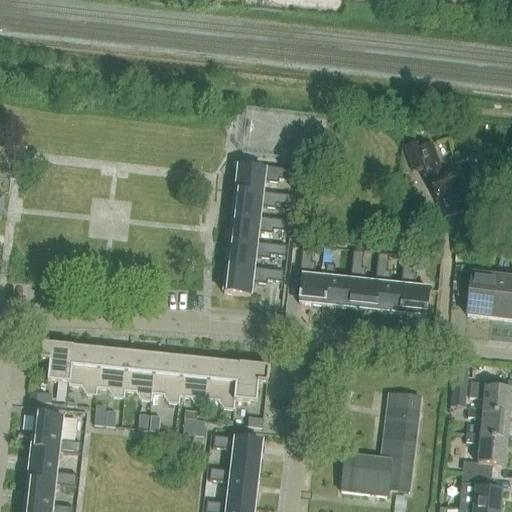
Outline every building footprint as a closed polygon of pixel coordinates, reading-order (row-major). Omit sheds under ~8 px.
[(444,219),(464,212),(458,194),(459,194),(451,172),(443,175),(431,143),(417,148),(416,144),(405,148),(413,170),(424,166),(436,202),(438,202),(444,219)] [(265,169),(265,172),(239,169),(236,194),(262,197),(262,194),(264,179),(279,181),(280,171),(265,169)] [(277,196),(262,194),(262,197),(236,194),(233,220),(259,223),(259,220),(261,208),(275,210),(276,205),(292,207),(293,198),(277,196)] [(394,229),(414,231),(415,215),(395,213),(394,229)] [(274,221),(259,220),(259,223),(233,220),(230,245),(256,248),(257,245),(258,234),(272,235),(273,230),(289,232),(290,223),(274,221)] [(256,248),(230,245),(227,271),(253,274),(253,270),(255,259),(269,261),(270,256),(285,258),(286,249),(271,247),(257,245),(256,248)] [(299,306),(324,308),(327,282),(325,282),(314,280),(315,266),(310,266),(311,248),(302,247),(299,279),(301,280),(299,306)] [(350,311),(375,314),(378,287),(376,287),(365,286),(367,271),(361,270),(363,253),(353,252),(351,269),(350,284),(353,285),(350,311)] [(402,275),(401,290),(404,290),(401,316),(426,319),(429,293),(415,291),(417,277),(412,276),(413,259),(404,258),(402,275)] [(324,308),(350,311),(353,285),(350,284),(334,282),(335,268),(326,267),(325,282),(327,282),(324,308)] [(467,318),(492,321),(497,280),(472,277),(473,270),(461,268),(458,293),(470,294),(467,318)] [(268,272),(253,270),(253,274),(227,271),(224,296),(250,299),(252,284),(266,286),(265,300),(280,302),(284,274),(268,272)] [(375,314),(401,316),(404,290),(401,290),(385,288),(386,273),(377,272),(376,287),(378,287),(375,314)] [(511,275),(511,282),(497,280),(492,321),(511,323),(511,275)] [(47,384),(69,386),(73,349),(42,346),(41,362),(49,363),(47,384)] [(101,352),(73,349),(69,386),(69,388),(81,390),(81,391),(86,397),(96,398),(96,399),(101,352)] [(124,402),(129,355),(101,352),(96,399),(97,399),(98,391),(109,393),(108,394),(114,400),(123,401),(124,402)] [(151,404),(156,358),(129,355),(124,402),(125,394),(136,395),(136,396),(141,403),(150,404),(151,404)] [(178,407),(183,361),(156,358),(151,404),(152,404),(152,397),(163,398),(163,399),(169,406),(178,407)] [(206,410),(211,364),(183,361),(178,407),(179,407),(180,400),(191,401),(191,402),(196,409),(205,410),(206,410)] [(235,403),(239,367),(211,364),(206,410),(207,410),(207,403),(218,404),(218,405),(224,411),(233,412),(233,413),(234,413),(235,403)] [(257,405),(259,385),(267,386),(269,370),(239,367),(235,403),(257,405)] [(467,384),(454,383),(451,408),(464,410),(467,384)] [(485,397),(483,413),(483,415),(509,418),(511,392),(486,389),(486,388),(471,386),(470,396),(485,397)] [(38,405),(52,406),(53,397),(39,396),(38,405)] [(388,397),(380,462),(346,458),(341,495),(386,500),(387,490),(410,493),(421,401),(388,397)] [(57,398),(57,407),(66,408),(66,399),(57,398)] [(105,409),(96,408),(94,428),(103,429),(105,409)] [(507,443),(509,418),(483,415),(483,413),(469,411),(468,420),(483,422),(481,438),(481,441),(507,443)] [(115,430),(116,415),(107,414),(105,429),(115,430)] [(73,422),(36,418),(32,452),(59,455),(78,457),(79,448),(60,445),(61,437),(71,438),(73,422)] [(139,418),(139,423),(138,432),(147,433),(149,419),(139,418)] [(151,419),(150,424),(149,433),(159,434),(160,420),(151,419)] [(263,422),(248,420),(247,429),(262,431),(263,422)] [(192,438),(193,429),(194,423),(184,422),(183,437),(192,438)] [(196,423),(195,429),(194,438),(203,439),(205,425),(196,423)] [(504,469),(507,443),(481,441),(481,438),(466,436),(465,446),(480,447),(478,467),(504,469)] [(258,478),(262,444),(230,441),(229,451),(234,452),(231,475),(258,478)] [(56,478),(59,455),(32,452),(28,484),(55,487),(75,489),(76,480),(56,478)] [(462,475),(491,478),(492,469),(463,466),(462,475)] [(258,478),(231,475),(226,474),(225,484),(230,484),(227,507),(254,510),(258,478)] [(491,478),(462,475),(461,485),(477,486),(477,489),(490,490),(491,478)] [(55,487),(28,484),(24,511),(67,511),(53,510),(55,487)] [(475,511),(474,511),(499,511),(502,493),(476,490),(477,488),(462,486),(459,509),(475,511)]
